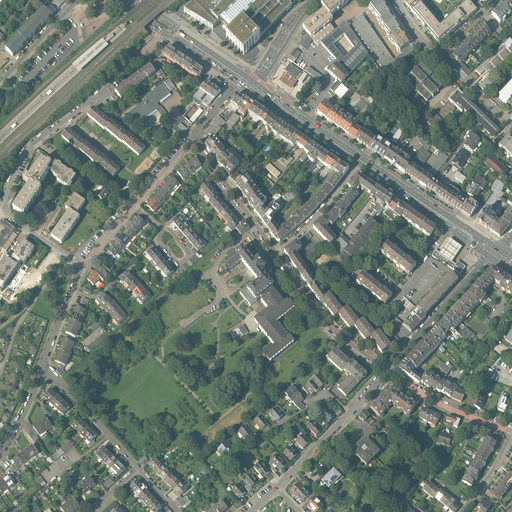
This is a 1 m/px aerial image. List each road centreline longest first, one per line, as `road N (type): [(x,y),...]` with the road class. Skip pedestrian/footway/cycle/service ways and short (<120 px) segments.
road 1 (residential): [(82,267),(16,224),(3,196),(24,150),(144,55)]
road 2 (residential): [(392,0),(440,59),(511,125)]
road 3 (residential): [(387,370),(325,323),(276,252)]
road 4 (residential): [(387,370),(277,488)]
road 5 (primary): [(361,162),(495,251)]
road 6 (residential): [(495,251),(387,370)]
road 7 (residential): [(276,252),(190,138)]
road 8 (residential): [(511,431),(456,413),(387,370)]
road 9 (residential): [(42,366),(138,466)]
road 10 (primary): [(254,86),(361,162)]
road 11 (residential): [(276,252),(326,208),(361,162)]
